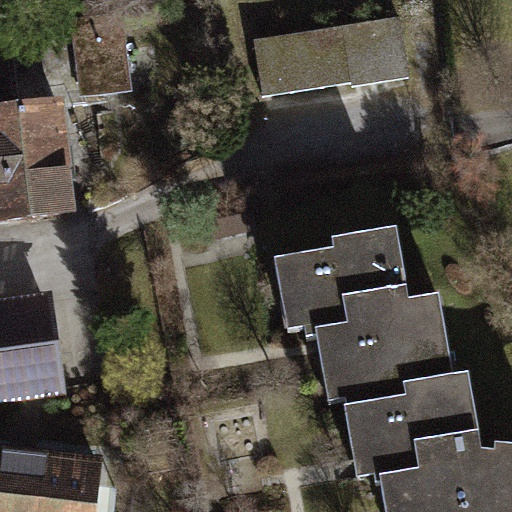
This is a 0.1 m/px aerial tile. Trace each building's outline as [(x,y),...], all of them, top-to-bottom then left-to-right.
[(21,108),(0,110),(0,227),(79,220),(66,102),(133,95),(124,16),(74,20),(76,39),(14,52),(21,108)] [(400,22),(257,43),(266,97),(408,76),(400,22)] [(253,214),(203,226),(208,243),(258,231),(253,214)] [(473,376),(453,378),(441,301),(409,306),(398,236),(337,246),(338,256),(276,265),(281,304),(300,301),(307,342),(321,340),(322,349),(324,375),(341,372),(349,412),(345,412),(353,468),(356,487),(376,484),(377,491),(382,490),(385,511),(511,511),(511,446),(499,445),(498,455),(485,454),(473,376)] [(51,297),(0,304),(0,402),(64,393),(51,297)] [(99,511),(105,463),(0,451),(0,511),(99,511)]
